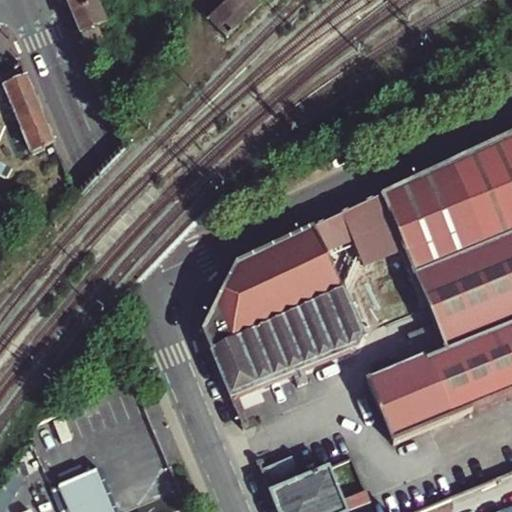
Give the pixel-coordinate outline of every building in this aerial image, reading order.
[(65,0),(87,52),(103,46),(99,35),(101,34),(100,33),(106,30),(94,0),(65,0)] [(206,22),(228,44),(266,9),(257,0),(226,0),(228,1),(206,22)] [(35,153),(56,145),(23,67),(4,75),(35,153)] [(511,136),(381,200),(389,218),(348,237),(361,262),(364,269),(403,251),(433,323),(407,333),(399,357),(404,367),(368,382),(393,447),(511,396),(511,136)] [(381,200),(313,231),(333,275),(361,262),(348,237),(389,218),(381,200)] [(203,336),(239,420),(246,417),(239,399),(355,351),(362,337),(348,306),(362,300),(355,285),(340,292),(333,275),(313,231),(238,267),(203,336)] [(262,475),(277,511),(365,511),(370,510),(365,497),(344,505),(330,472),(304,483),(294,461),(262,475)] [(116,511),(99,470),(61,486),(70,511),(116,511)]
